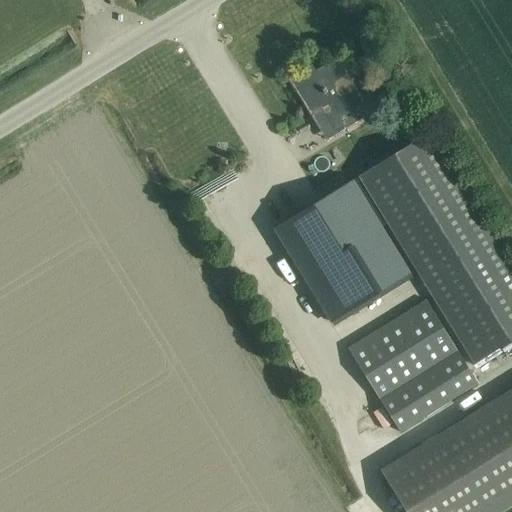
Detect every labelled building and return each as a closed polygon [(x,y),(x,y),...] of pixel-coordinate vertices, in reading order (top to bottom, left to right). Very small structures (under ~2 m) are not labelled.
[(317,145),(371,113),(360,95),(359,96),(336,60),(338,59),(337,58),(315,72),(311,65),(280,85),(317,145)] [(511,264),(430,132),(359,177),(474,364),(511,340),(511,264)] [(331,322),(410,274),(352,181),(274,229),(331,322)] [(348,349),(382,404),(400,432),(478,384),(460,355),(426,300),(348,349)] [(495,511),(511,502),(511,389),(380,471),(404,511),(495,511)]
